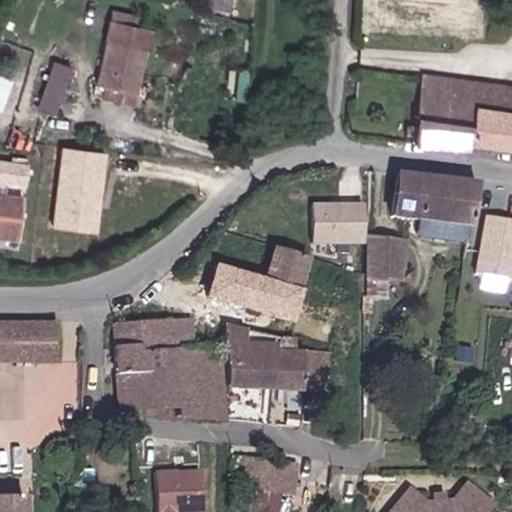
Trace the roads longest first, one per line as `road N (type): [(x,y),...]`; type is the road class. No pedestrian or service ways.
road 1 (unclassified): [(90,293),(100,402),(125,433),(267,436),(378,453)]
road 2 (residential): [(335,154),(296,158),(238,186),(148,270),(90,293)]
road 3 (residential): [(511,163),(335,154)]
road 4 (residential): [(347,0),(335,154)]
